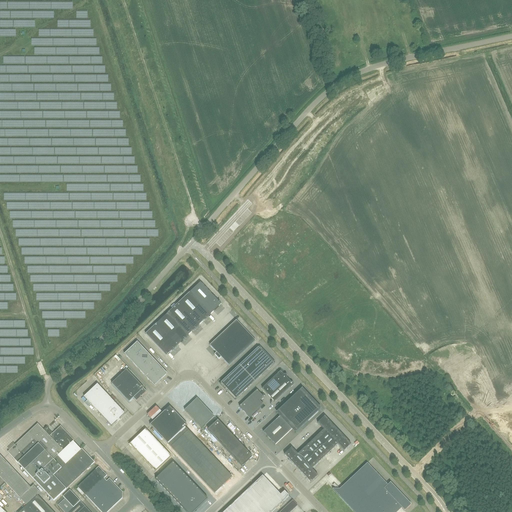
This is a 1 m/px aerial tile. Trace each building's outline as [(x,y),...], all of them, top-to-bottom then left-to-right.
[(339,4),(350,43),(358,41),(354,27),(362,25),(356,0),(339,4)] [(379,0),(365,0),(362,1),(372,36),(389,31),(379,0)] [(146,334),(166,356),(221,305),(200,283),(146,334)] [(236,321),(210,346),(217,353),(215,355),(219,359),(221,358),(229,366),(256,341),(236,321)] [(131,348),(135,352),(140,347),(141,346),(137,342),(131,348)] [(141,346),(140,347),(135,352),(138,356),(144,350),(141,346)] [(128,358),(135,352),(131,348),(124,355),(128,358)] [(259,348),(221,384),(221,385),(222,384),(224,387),(226,389),(225,389),(226,389),(231,394),(231,395),(233,396),(232,396),(233,397),(235,399),(236,400),(274,364),(273,363),(271,361),(271,360),(270,361),(269,359),(264,354),(264,353),(263,353),(262,352),(262,351),(259,349),(260,349),(259,348)] [(144,350),(138,356),(142,360),(148,354),(144,350)] [(128,358),(132,362),(138,356),(135,352),(128,358)] [(145,363),(151,357),(148,354),(142,360),(145,363)] [(142,360),(138,356),(132,362),(135,366),(142,360)] [(145,363),(149,367),(155,361),(151,357),(145,363)] [(135,366),(138,370),(145,363),(142,360),(135,366)] [(152,371),(158,365),(155,361),(149,367),(152,371)] [(149,367),(145,363),(138,370),(142,373),(149,367)] [(152,371),(156,375),(162,369),(158,365),(152,371)] [(142,373),(145,377),(152,371),(149,367),(142,373)] [(162,369),(156,375),(161,380),(167,374),(162,369)] [(136,402),(140,399),(140,398),(141,397),(142,397),(142,398),(143,398),(143,397),(143,396),(147,392),(146,392),(144,389),(127,370),(126,370),(130,374),(115,388),(112,384),(129,403),(133,399),(136,402)] [(145,377),(149,381),(156,375),(152,371),(145,377)] [(278,373),(278,374),(262,389),(275,402),(290,387),(291,387),(294,384),(292,382),(292,383),(287,378),(287,375),(284,375),(280,371),(278,374),(278,373)] [(161,380),(156,375),(149,381),(154,386),(161,380)] [(84,397),(91,405),(112,427),(125,414),(98,385),(84,397)] [(239,407),(250,418),(264,405),(260,401),(264,398),(257,390),(239,407)] [(296,432),(320,410),(320,409),(319,410),(301,391),(301,390),(277,412),(278,412),(282,415),(263,432),(264,432),(275,445),(294,428),(297,431),(296,432)] [(185,411),(201,428),(214,416),(197,399),(185,411)] [(170,407),(150,425),(151,426),(167,444),(177,455),(215,494),(232,478),(195,438),(185,427),(187,425),(173,410),(170,407)] [(344,451),(348,448),(351,445),(325,417),(318,423),(324,430),(298,454),(292,448),(284,455),(311,483),(318,476),(312,469),(338,445),(344,451)] [(218,421),(208,430),(242,467),(252,457),(218,421)] [(8,452),(35,481),(75,444),(73,442),(74,441),(64,430),(63,432),(59,428),(52,434),(50,432),(50,431),(49,431),(48,431),(48,432),(46,430),(48,429),(47,427),(43,430),(38,424),(8,452)] [(155,472),(171,456),(146,430),(130,445),(155,472)] [(81,450),(75,444),(35,481),(54,501),(95,463),(82,449),(81,450)] [(0,477),(19,498),(31,488),(0,455),(0,477)] [(168,475),(177,467),(173,463),(164,471),(168,475)] [(389,511),(398,504),(405,511),(411,505),(410,505),(405,500),(406,499),(404,498),(390,484),(390,483),(388,485),(367,463),(351,479),(351,478),(350,479),(351,479),(336,493),(353,511),(389,511)] [(78,486),(91,500),(101,511),(107,511),(122,498),(122,492),(110,478),(104,484),(101,481),(107,475),(99,467),(78,486)] [(171,479),(180,470),(177,467),(168,475),(171,479)] [(180,470),(171,479),(175,482),(184,474),(180,470)] [(168,475),(164,471),(156,480),(159,483),(168,475)] [(175,482),(178,486),(187,478),(184,474),(175,482)] [(159,483),(163,487),(171,479),(168,475),(159,483)] [(271,511),(289,496),(284,492),(280,495),(263,476),(224,511),(271,511)] [(191,481),(187,478),(178,486),(182,490),(191,481)] [(171,479),(163,487),(166,491),(175,482),(171,479)] [(185,493),(194,485),(191,481),(182,490),(185,493)] [(178,486),(175,482),(166,491),(170,494),(178,486)] [(194,485),(185,493),(189,497),(198,489),(194,485)] [(31,488),(19,498),(19,499),(26,506),(19,511),(53,511),(38,495),(40,493),(33,486),(31,488)] [(178,486),(170,494),(173,498),(182,490),(178,486)] [(63,496),(65,498),(58,505),(64,511),(90,511),(80,500),(70,489),(63,496)] [(201,492),(198,489),(189,497),(192,501),(201,492)] [(185,493),(182,490),(173,498),(176,502),(185,493)] [(192,501),(183,509),(186,511),(194,511),(208,499),(201,492),(192,501)] [(180,505),(189,497),(185,493),(176,502),(180,505)] [(192,501),(189,497),(180,505),(183,509),(192,501)] [(291,511),(298,506),(293,501),(280,511),(291,511)]
